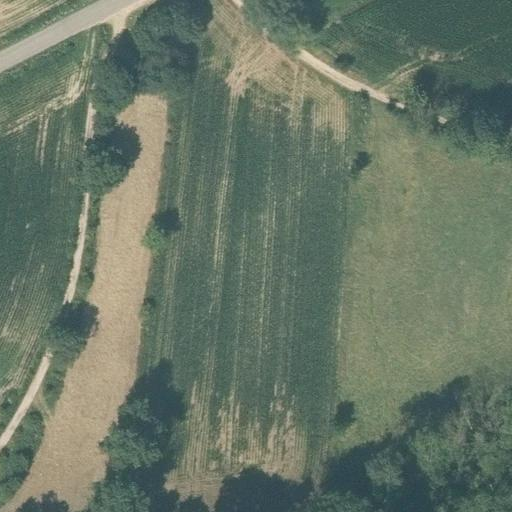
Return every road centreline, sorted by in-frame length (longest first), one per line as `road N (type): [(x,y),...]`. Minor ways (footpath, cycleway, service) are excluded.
road 1 (track): [(0,461),(63,334),(86,249),(107,62),(125,22),(121,3)]
road 2 (residential): [(0,67),(121,3)]
